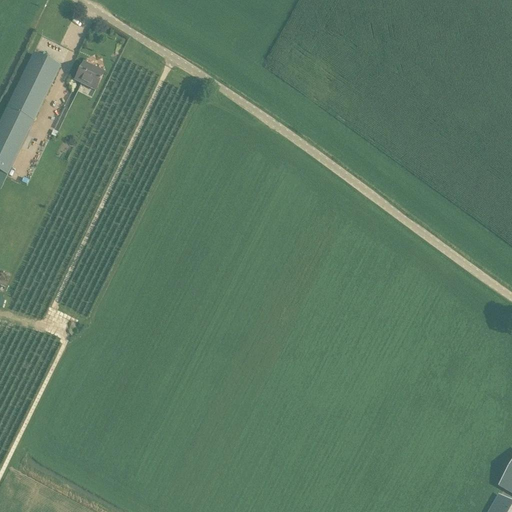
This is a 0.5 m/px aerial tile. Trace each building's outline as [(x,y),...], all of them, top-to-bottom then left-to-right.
[(60,68),(33,55),(7,109),(34,122),(60,68)] [(74,82),(94,92),(103,74),(83,64),(74,82)] [(0,191),(0,192),(13,166),(0,160),(0,191)] [(511,494),(511,465),(499,487),(511,494)] [(511,511),(511,503),(500,497),(491,511),(511,511)]
